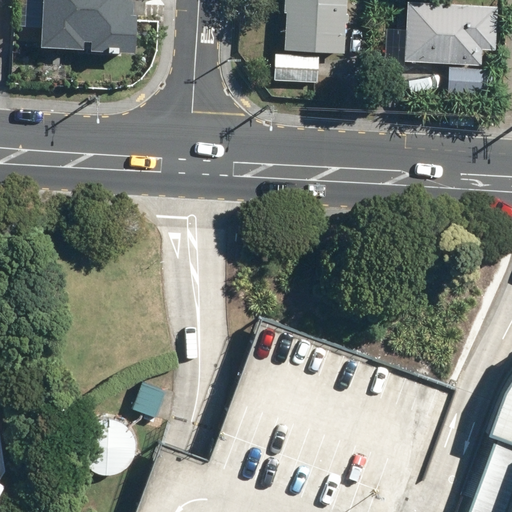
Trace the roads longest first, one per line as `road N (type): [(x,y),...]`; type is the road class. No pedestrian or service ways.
road 1 (secondary): [(191,167),(511,182)]
road 2 (secondary): [(0,148),(191,167)]
road 3 (residential): [(200,0),(191,167)]
